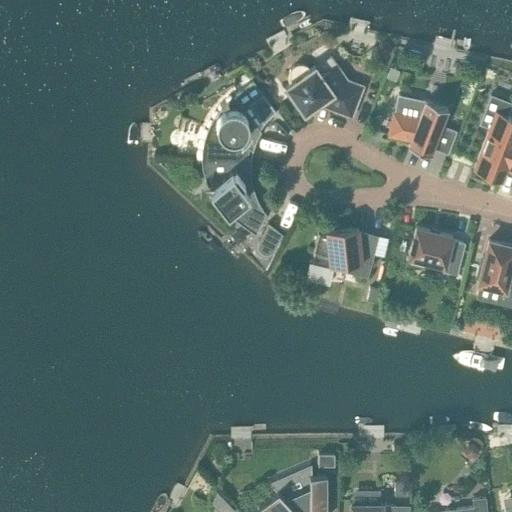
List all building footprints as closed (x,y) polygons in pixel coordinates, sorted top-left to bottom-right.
[(289,80),(285,83),(304,111),(323,98),(324,100),(331,103),(329,106),(351,114),(363,83),(347,77),(331,54),(316,64),(315,62),(309,66),(307,64),(304,63),(298,63),(294,63),(289,67),(287,72),(288,77),(289,80)] [(263,92),(248,102),(263,122),(267,118),(271,114),(276,110),(263,92)] [(393,110),(388,134),(410,138),(415,140),(413,145),(430,152),(433,145),(447,150),(455,129),(441,124),(447,107),(424,98),(398,92),(394,110),(393,110)] [(203,169),(250,171),(251,161),(252,151),(255,142),(261,129),(234,93),(230,96),(223,102),(209,122),(204,136),(202,150),(202,153),(202,165),(203,169)] [(484,141),(474,167),(501,178),(505,167),(511,169),(511,115),(507,114),(511,102),(490,94),(479,123),(489,127),(488,131),(484,141)] [(226,210),(255,232),(266,212),(262,206),(257,196),(253,186),(251,175),(250,171),(203,169),(205,177),(210,190),(217,201),(226,210)] [(282,232),(268,221),(258,239),(257,242),(257,244),(257,246),(258,247),(258,248),(259,250),(261,251),(262,252),(264,252),(266,252),(267,252),(270,252),(270,251),(272,250),(273,249),(282,232)] [(452,234),(416,224),(408,255),(411,255),(409,260),(424,264),(425,259),(443,264),(442,269),(457,273),(465,241),(451,238),(452,234)] [(314,250),(329,254),(330,263),(343,262),(343,267),(343,269),(368,275),(378,233),(351,226),(350,225),(326,228),(327,233),(319,232),(319,230),(318,230),(312,251),(314,251),(314,250)] [(511,294),(511,243),(500,240),(500,241),(489,238),(482,263),(478,264),(475,275),(478,278),(478,280),(504,287),(502,292),(511,294)] [(334,452),(318,452),(318,464),(334,464),(334,452)] [(278,488),(258,506),(264,511),(326,511),(326,473),(309,473),(309,464),(270,481),(278,488)] [(405,479),(395,479),(395,494),(405,494),(405,479)] [(473,505),(444,508),(444,511),(486,511),(485,496),(472,497),(473,505)] [(385,502),(350,501),(350,511),(394,511),(394,503),(385,503),(385,502)]
